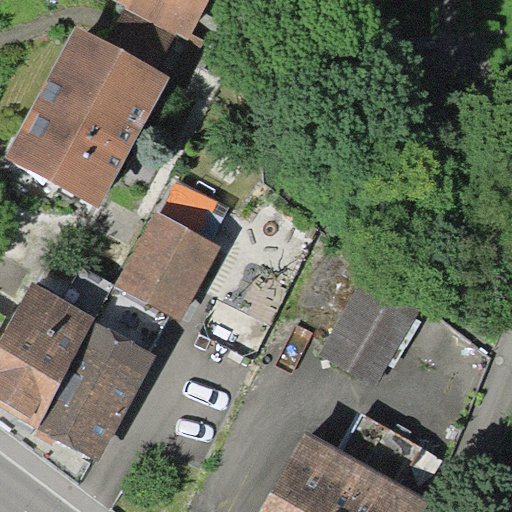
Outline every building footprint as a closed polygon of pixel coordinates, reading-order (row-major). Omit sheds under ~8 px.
[(101,52),(64,31),(0,149),(0,163),(90,212),(159,85),(176,94),(206,38),(176,22),(187,0),(97,0),(122,13),(101,52)] [(215,251),(148,216),(111,289),(178,323),(215,251)] [(418,311),(359,279),(316,360),(375,392),(418,311)] [(151,364),(25,286),(0,327),(0,417),(86,470),(151,364)] [(422,511),(423,510),(300,440),(258,511),(422,511)]
